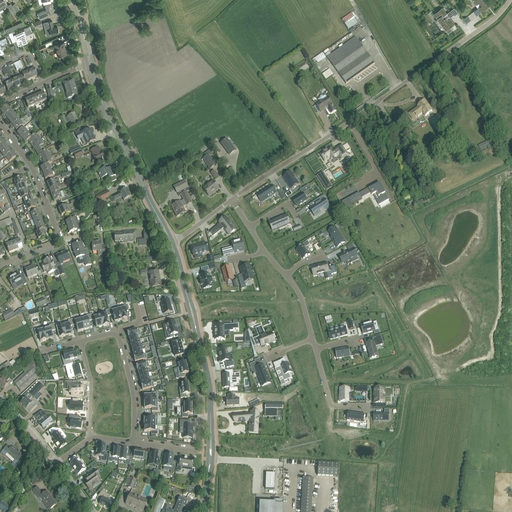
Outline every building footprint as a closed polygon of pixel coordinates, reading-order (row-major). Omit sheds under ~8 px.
[(490,5),(486,0),(473,0),(477,4),(480,2),(482,5),(474,11),(477,16),(490,5)] [(10,3),(8,5),(13,13),(16,12),(10,3)] [(49,15),(47,11),(54,10),(52,3),(45,5),(46,9),(37,13),(40,19),(49,15)] [(445,29),(448,33),(451,32),(451,31),(451,30),(451,29),(450,27),(455,24),(443,7),(433,14),(443,26),(445,25),(447,28),(445,29)] [(451,11),(454,16),(459,13),(455,7),(451,11)] [(48,22),(43,23),(46,33),(50,32),(51,35),(59,33),(57,27),(54,28),(52,21),(48,22)] [(12,32),(8,33),(10,38),(14,36),(16,41),(18,46),(23,44),(28,42),(26,37),(27,36),(26,34),(32,32),(29,27),(24,29),(24,30),(13,35),(12,32)] [(375,64),(360,43),(356,37),(327,58),(346,84),(375,64)] [(64,43),(55,45),(58,56),(67,54),(66,54),(65,54),(64,50),(65,50),(64,43)] [(324,60),(323,58),(319,62),(323,66),(329,60),(326,58),(324,60)] [(309,67),(305,62),(295,68),(298,72),(299,71),(300,73),(309,67)] [(8,67),(5,68),(8,75),(11,73),(10,71),(13,70),(10,64),(7,65),(8,67)] [(38,77),(34,69),(29,71),(33,79),(38,77)] [(33,79),(29,71),(22,75),(23,76),(27,85),(29,84),(28,81),(33,79)] [(23,76),(17,79),(20,86),(24,85),(25,86),(27,85),(23,76)] [(20,86),(17,79),(11,81),(15,90),(17,89),(16,88),(20,86)] [(15,90),(11,81),(9,82),(8,82),(4,80),(2,81),(4,86),(5,86),(8,92),(12,90),(12,91),(15,90)] [(72,80),(64,82),(66,90),(65,90),(68,99),(78,96),(75,87),(74,87),(72,80)] [(47,100),(43,93),(37,95),(40,103),(47,100)] [(457,93),(449,97),(452,103),(460,99),(457,93)] [(40,103),(37,95),(31,98),(34,105),(40,103)] [(336,110),(328,97),(327,98),(325,95),(323,96),(322,96),(320,97),(320,98),(318,100),(320,103),(316,105),(321,113),(328,109),(331,114),(336,110)] [(34,105),(31,98),(25,100),(28,108),(34,105)] [(432,111),(425,101),(420,105),(421,104),(422,105),(410,114),(414,119),(423,113),(425,116),(432,111)] [(11,111),(7,106),(0,111),(3,114),(1,115),(3,117),(11,111)] [(11,111),(3,117),(4,119),(6,118),(9,121),(15,116),(11,111)] [(79,123),(75,113),(68,116),(68,117),(65,118),(64,116),(61,117),(64,125),(70,122),(71,126),(79,123)] [(19,121),(15,116),(9,121),(11,124),(10,125),(11,127),(19,121)] [(23,126),(19,121),(11,127),(13,129),(14,128),(17,131),(23,126)] [(28,133),(24,128),(18,132),(20,136),(19,137),(21,139),(28,133)] [(92,133),(90,129),(76,136),(78,140),(84,137),(87,144),(95,140),(94,140),(90,134),(92,133)] [(32,138),(28,133),(21,139),(22,140),(23,139),(26,143),(28,141),(32,138)] [(32,146),(40,139),(38,136),(37,137),(35,135),(32,138),(28,141),(32,146)] [(43,153),(40,149),(44,147),(41,143),(42,142),(40,139),(32,146),(36,151),(38,155),(43,153)] [(227,139),(220,144),(230,156),(236,151),(227,139)] [(488,142),(479,146),(481,151),(490,147),(488,142)] [(324,153),(321,155),(325,162),(330,158),(331,161),(336,157),(339,155),(342,159),(348,155),(341,145),(335,149),(336,150),(333,151),(331,148),(327,151),(327,150),(323,152),(324,153)] [(101,152),(98,147),(91,151),(93,156),(93,157),(94,160),(93,161),(92,161),(92,163),(92,164),(93,165),(95,164),(105,159),(102,152),(101,152)] [(5,157),(13,151),(12,149),(10,151),(7,148),(1,153),(5,158),(5,157)] [(202,159),(210,169),(216,165),(210,156),(214,153),(211,149),(203,155),(205,157),(202,159)] [(487,150),(481,153),(483,158),(489,155),(487,150)] [(15,153),(13,151),(5,157),(5,158),(9,163),(16,158),(13,154),(15,153)] [(83,156),(81,151),(73,154),(75,159),(83,156)] [(49,154),(48,154),(47,152),(43,153),(38,155),(40,161),(50,157),(49,154)] [(51,161),(50,157),(40,161),(43,167),(48,165),(51,164),(50,161),(51,161)] [(51,171),(48,165),(43,167),(41,167),(42,171),(41,172),(41,174),(51,171)] [(106,170),(105,167),(97,172),(101,179),(107,175),(109,179),(110,179),(112,183),(117,180),(115,176),(117,175),(112,167),(106,170)] [(53,177),(51,171),(41,174),(42,176),(44,176),(45,180),(53,177)] [(323,172),(317,176),(326,190),(332,186),(323,172)] [(291,173),(284,178),(291,189),(299,184),(291,173)] [(14,184),(14,185),(14,187),(16,187),(26,183),(25,181),(25,180),(26,179),(26,178),(24,177),(22,178),(22,177),(21,177),(21,176),(15,178),(16,180),(14,180),(15,184),(14,184)] [(54,180),(47,183),(49,189),(57,186),(61,185),(58,179),(55,181),(54,180)] [(179,197),(181,196),(184,200),(171,206),(174,211),(175,210),(178,216),(177,217),(185,212),(182,206),(186,204),(186,206),(192,203),(186,192),(189,191),(189,190),(192,189),(189,183),(187,184),(185,181),(173,187),(177,194),(177,193),(179,197)] [(203,189),(208,195),(215,190),(216,192),(219,189),(213,181),(203,189)] [(450,181),(437,187),(439,191),(452,185),(450,181)] [(26,183),(16,187),(19,193),(26,190),(25,186),(26,185),(26,183)] [(372,188),(369,190),(370,192),(371,194),(372,196),(377,193),(380,198),(376,200),(379,205),(389,200),(388,198),(380,183),(372,188)] [(308,185),(302,189),(304,193),(311,189),(308,185)] [(57,186),(49,189),(52,196),(59,193),(57,186)] [(261,192),(257,195),(261,201),(265,199),(265,200),(277,193),(272,186),(263,191),(263,192),(263,191),(264,192),(262,193),(261,193),(262,193),(261,192)] [(131,197),(127,189),(120,192),(120,193),(114,196),(112,198),(114,202),(122,197),(124,201),(131,197)] [(20,196),(17,197),(18,200),(21,199),(23,198),(32,195),(31,192),(28,194),(26,190),(19,193),(20,196)] [(108,191),(99,195),(96,197),(101,207),(107,205),(104,199),(111,196),(108,191)] [(59,193),(52,196),(54,202),(61,199),(62,203),(68,200),(67,197),(65,198),(62,192),(59,193)] [(359,193),(342,203),(347,211),(353,207),(352,204),(362,198),(361,197),(359,193)] [(303,194),(292,200),(294,203),(295,204),(295,205),(297,207),(307,200),(303,194)] [(32,195),(23,198),(25,204),(33,202),(31,197),(33,197),(32,195)] [(318,203),(310,208),(312,212),(315,217),(321,213),(320,212),(324,209),(325,211),(330,208),(329,206),(322,196),(316,200),(318,203)] [(33,202),(25,204),(27,210),(26,211),(27,213),(35,210),(34,208),(35,208),(33,202)] [(69,205),(59,209),(61,216),(71,212),(69,205)] [(35,210),(27,213),(30,221),(42,216),(41,214),(40,215),(38,211),(36,212),(35,210)] [(80,223),(80,221),(77,222),(76,217),(78,217),(77,214),(68,217),(69,217),(70,220),(64,222),(64,224),(64,223),(66,222),(68,227),(80,223)] [(42,216),(30,221),(33,227),(35,226),(43,223),(42,219),(43,219),(42,216)] [(287,216),(270,223),(273,231),(290,223),(287,216)] [(217,226),(210,232),(213,236),(219,232),(223,228),(229,235),(235,230),(232,226),(233,226),(230,223),(225,218),(223,220),(222,221),(221,221),(222,221),(221,222),(221,221),(220,222),(221,222),(220,223),(219,222),(219,223),(220,223),(221,224),(218,227),(217,226)] [(43,223),(35,226),(37,232),(47,229),(46,226),(45,227),(43,223)] [(67,232),(67,233),(67,234),(74,232),(74,233),(83,230),(81,226),(80,223),(68,227),(69,233),(67,233),(67,232)] [(336,228),(329,232),(332,237),(331,238),(334,242),(337,246),(337,247),(345,242),(336,228)] [(37,232),(36,233),(38,239),(46,236),(45,232),(48,231),(47,229),(37,232)] [(136,242),(135,231),(123,232),(123,233),(114,234),(115,242),(124,241),(124,243),(136,242)] [(151,239),(150,232),(144,233),(145,238),(138,239),(139,246),(148,245),(148,247),(152,247),(152,244),(151,239)] [(23,248),(17,236),(14,237),(16,241),(13,243),(16,251),(23,248)] [(16,251),(13,243),(9,244),(7,240),(4,241),(9,254),(16,251)] [(244,251),(240,240),(232,242),(233,247),(225,250),(227,256),(244,251)] [(303,244),(304,246),(301,247),(300,248),(299,249),(298,250),(301,254),(300,254),(303,259),(310,255),(306,248),(310,245),(307,241),(303,244)] [(106,255),(106,247),(105,247),(101,247),(101,242),(92,243),(93,252),(97,252),(98,256),(106,255)] [(92,264),(88,248),(83,249),(82,243),(77,244),(72,245),(74,254),(75,254),(76,259),(83,257),(85,266),(92,264)] [(209,252),(206,243),(199,245),(199,244),(190,247),(193,256),(209,252)] [(357,257),(354,249),(355,249),(352,244),(347,247),(349,251),(347,252),(346,253),(345,252),(343,253),(344,254),(341,255),(339,256),(340,257),(343,263),(353,258),(354,261),(358,259),(357,257)] [(70,259),(67,252),(60,255),(60,254),(56,255),(60,265),(63,264),(62,262),(70,259)] [(42,269),(40,270),(39,270),(41,273),(44,272),(44,273),(47,271),(48,274),(55,271),(57,277),(60,276),(58,269),(54,260),(51,261),(50,259),(43,262),(44,264),(41,266),(42,269)] [(327,265),(326,264),(324,265),(324,263),(312,267),(314,275),(324,272),(324,273),(325,276),(329,275),(336,273),(335,266),(334,267),(331,267),(328,268),(327,268),(327,265)] [(242,275),(238,276),(241,285),(245,284),(244,282),(253,280),(249,265),(240,268),(242,275)] [(42,276),(41,273),(39,270),(40,270),(39,269),(36,270),(35,266),(34,266),(35,267),(30,269),(29,268),(25,270),(28,279),(38,275),(39,277),(42,276)] [(233,280),(229,266),(222,269),(225,282),(233,280)] [(209,278),(208,274),(207,271),(209,270),(208,267),(201,268),(202,272),(203,272),(204,275),(200,276),(201,280),(200,280),(201,285),(202,285),(203,289),(212,287),(211,283),(212,283),(210,277),(209,278)] [(158,277),(157,271),(148,273),(150,279),(151,279),(152,287),(161,286),(159,277),(158,277)] [(27,284),(23,274),(19,275),(18,273),(8,279),(12,286),(21,281),(24,285),(27,284)] [(47,304),(44,298),(35,302),(37,308),(47,304)] [(162,298),(156,299),(157,303),(160,303),(164,314),(172,312),(169,299),(163,301),(162,298)] [(129,311),(127,305),(118,307),(121,320),(127,319),(126,312),(129,311)] [(121,320),(118,307),(108,310),(110,316),(113,315),(115,322),(121,320)] [(19,310),(14,314),(15,316),(16,316),(21,314),(25,313),(28,312),(25,308),(22,309),(19,310)] [(12,309),(2,314),(5,321),(15,316),(14,314),(12,309)] [(107,317),(110,316),(108,310),(105,311),(106,312),(99,313),(103,326),(109,325),(107,317)] [(103,326),(99,313),(93,315),(93,314),(90,315),(91,321),(94,320),(96,328),(103,326)] [(90,329),(88,321),(91,321),(90,315),(80,317),(84,330),(90,329)] [(84,330),(80,317),(71,320),(73,326),(76,325),(78,332),(84,330)] [(70,326),(73,326),(71,320),(68,320),(68,322),(62,323),(66,336),(72,335),(70,326)] [(215,325),(214,325),(215,340),(224,339),(224,332),(233,331),(233,330),(238,329),(238,324),(237,324),(237,321),(233,321),(233,324),(219,325),(219,322),(215,322),(215,325)] [(168,332),(165,333),(166,339),(173,338),(172,335),(178,333),(175,322),(166,324),(168,332)] [(373,322),(361,325),(363,332),(364,332),(365,333),(363,333),(364,334),(373,331),(374,335),(380,333),(378,327),(374,328),(373,322)] [(66,336),(62,323),(56,325),(56,324),(53,325),(54,331),(57,330),(59,338),(66,336)] [(159,324),(150,326),(153,337),(162,334),(159,324)] [(51,331),(54,331),(53,325),(43,327),(47,340),(53,338),(51,331)] [(47,340),(43,327),(34,330),(35,335),(38,335),(40,342),(47,340)] [(347,335),(345,327),(329,332),(331,339),(347,335)] [(140,334),(139,329),(127,332),(128,337),(140,334)] [(249,329),(248,330),(252,348),(261,345),(261,346),(265,345),(269,344),(268,343),(269,343),(274,341),(273,338),(274,337),(273,336),(271,333),(266,335),(263,330),(260,331),(257,332),(259,336),(253,338),(249,329)] [(370,343),(366,344),(368,349),(370,359),(376,357),(378,357),(377,353),(375,346),(379,345),(378,343),(378,342),(382,340),(381,336),(369,339),(370,343)] [(180,341),(172,343),(175,357),(184,355),(180,341)] [(226,348),(218,350),(221,362),(226,361),(227,364),(225,365),(226,368),(233,366),(232,361),(229,361),(226,348)] [(350,356),(349,348),(335,350),(336,358),(350,356)] [(77,358),(75,351),(63,354),(65,361),(62,362),(64,366),(65,366),(74,364),(73,360),(73,359),(77,358)] [(147,359),(145,354),(133,357),(135,362),(147,359)] [(28,363),(22,369),(25,373),(14,383),(20,391),(38,375),(41,372),(36,366),(38,364),(37,362),(37,363),(33,358),(31,360),(28,363)] [(281,360),(273,364),(275,369),(279,367),(280,370),(279,371),(283,382),(292,378),(289,373),(291,372),(288,363),(283,365),(281,360)] [(188,373),(185,362),(184,362),(184,361),(179,363),(180,364),(179,364),(180,367),(177,368),(179,375),(178,375),(179,379),(185,377),(184,374),(188,373)] [(149,367),(148,362),(136,365),(137,370),(149,367)] [(255,362),(250,364),(252,371),(255,370),(262,386),(270,383),(263,365),(257,367),(255,362)] [(74,364),(65,366),(66,370),(70,369),(73,378),(82,376),(80,370),(81,370),(80,364),(76,366),(75,363),(74,364)] [(239,373),(223,374),(223,388),(228,388),(230,387),(230,383),(234,383),(234,384),(238,384),(238,380),(240,380),(239,373)] [(10,381),(10,380),(9,379),(10,379),(7,376),(4,380),(3,378),(0,381),(0,384),(4,388),(10,381)] [(25,397),(20,403),(30,412),(37,405),(33,402),(31,403),(29,400),(32,397),(34,398),(37,400),(41,396),(39,393),(44,388),(39,382),(38,383),(37,382),(27,392),(23,396),(25,397)] [(76,382),(68,382),(68,386),(69,385),(70,390),(69,393),(71,393),(71,395),(76,395),(76,394),(83,394),(83,389),(83,386),(79,386),(79,385),(79,383),(76,383),(76,382)] [(154,387),(153,382),(141,385),(142,390),(154,387)] [(189,394),(188,383),(187,383),(187,382),(182,383),(182,384),(181,384),(181,388),(179,388),(180,398),(186,398),(186,394),(189,394)] [(381,388),(374,388),(374,399),(374,404),(376,404),(377,404),(377,408),(386,408),(386,402),(385,402),(385,398),(383,398),(383,393),(385,393),(385,390),(385,388),(381,388)] [(349,389),(341,389),(341,401),(349,401),(349,402),(353,402),(353,393),(349,393),(349,389)] [(158,402),(157,392),(151,392),(151,395),(144,395),(144,402),(158,402)] [(226,399),(227,407),(227,406),(239,406),(239,398),(235,398),(235,396),(235,395),(235,393),(230,392),(230,396),(227,396),(228,396),(228,399),(226,399)] [(70,402),(70,411),(82,412),(83,403),(78,403),(78,400),(72,399),(72,402),(70,402)] [(158,411),(158,402),(144,402),(144,409),(152,408),(152,411),(158,411)] [(191,414),(191,403),(190,403),(190,402),(185,402),(185,403),(184,403),(184,407),(182,407),(182,418),(188,418),(188,414),(191,414)] [(270,409),(265,409),(265,416),(277,416),(277,410),(283,410),(283,403),(270,403),(270,409)] [(385,413),(374,413),(374,418),(374,421),(374,422),(387,421),(387,420),(387,414),(387,413),(389,413),(389,409),(384,409),(385,413)] [(52,422),(48,417),(46,418),(40,412),(37,414),(39,416),(36,419),(42,425),(42,426),(41,427),(43,429),(44,430),(52,422)] [(347,420),(364,423),(365,416),(365,415),(348,412),(348,413),(349,413),(348,420),(347,420)] [(257,432),(259,413),(250,413),(250,414),(247,414),(234,415),(235,422),(248,421),(250,421),(249,432),(257,432)] [(157,425),(158,416),(152,415),(151,419),(144,418),(144,425),(157,425)] [(78,421),(78,417),(73,416),(72,420),(71,420),(70,428),(76,429),(76,428),(81,429),(82,422),(78,421)] [(180,420),(180,428),(183,428),(183,438),(192,438),(192,434),(192,431),(192,425),(190,425),(190,421),(180,420)] [(157,435),(157,425),(144,425),(144,432),(151,432),(151,435),(157,435)] [(66,443),(59,433),(61,431),(60,429),(53,428),(49,431),(52,436),(52,437),(55,441),(53,441),(59,449),(66,443)] [(97,445),(95,456),(101,457),(100,461),(107,462),(107,455),(104,454),(104,453),(105,453),(105,450),(104,450),(105,446),(97,445)] [(19,452),(13,447),(13,446),(11,449),(8,446),(3,451),(0,453),(4,457),(5,456),(13,463),(12,464),(15,467),(18,464),(24,457),(19,453),(20,452),(19,452)] [(109,453),(108,458),(112,459),(112,460),(119,461),(121,449),(121,448),(114,447),(113,453),(109,453)] [(119,461),(119,462),(126,463),(126,461),(130,461),(131,457),(126,456),(127,450),(121,449),(119,461)] [(131,457),(130,458),(131,459),(131,458),(144,459),(144,460),(145,460),(146,455),(144,454),(144,451),(141,451),(135,450),(134,453),(131,453),(131,457)] [(157,460),(158,454),(150,453),(148,465),(158,466),(158,460),(157,460)] [(172,466),(173,456),(165,455),(164,467),(171,468),(170,473),(174,473),(175,466),(172,466)] [(78,475),(85,469),(77,458),(77,459),(75,456),(69,460),(71,463),(70,464),(78,475)] [(192,468),(193,460),(180,458),(180,459),(178,459),(177,471),(181,472),(182,471),(182,467),(188,467),(187,470),(192,471),(192,468)] [(318,463),(318,464),(318,476),(337,477),(338,464),(318,463)] [(86,481),(84,483),(89,490),(92,487),(93,488),(96,485),(99,482),(98,481),(96,478),(97,477),(96,477),(98,475),(96,472),(95,470),(94,470),(92,468),(87,472),(89,474),(86,476),(86,477),(84,478),(86,481)] [(274,490),(275,473),(266,473),(265,489),(274,490)] [(136,480),(131,478),(131,479),(127,477),(124,485),(128,486),(127,487),(132,489),(136,480)] [(310,511),(313,479),(302,478),(300,511),(310,511)] [(43,495),(38,487),(33,490),(39,498),(40,497),(50,511),(57,504),(47,492),(43,495)] [(100,493),(96,498),(101,500),(100,504),(109,508),(112,502),(108,500),(110,495),(105,493),(106,491),(101,487),(98,491),(100,493)] [(160,511),(166,495),(160,493),(154,509),(160,511)] [(130,494),(126,504),(143,511),(147,501),(130,494)] [(163,509),(161,511),(180,511),(184,505),(185,506),(188,500),(180,497),(178,503),(174,511),(168,509),(169,507),(165,505),(163,509)] [(259,502),(258,511),(282,511),(283,505),(282,505),(282,501),(278,500),(273,500),(273,502),(272,502),(259,502)] [(0,508),(6,511),(10,506),(1,501),(0,502),(0,508)]
